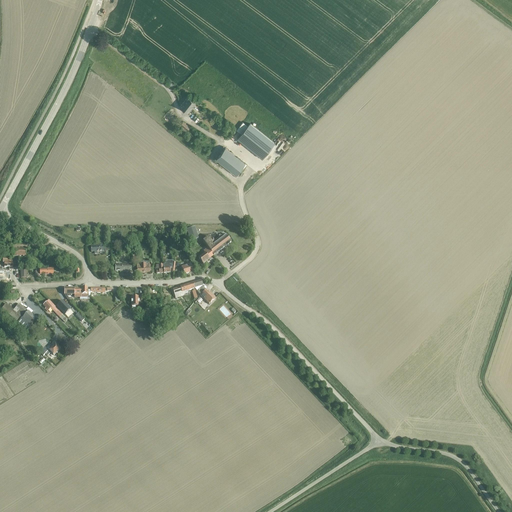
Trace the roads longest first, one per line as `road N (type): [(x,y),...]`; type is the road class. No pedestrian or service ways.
road 1 (tertiary): [(0,210),(72,73),(99,0)]
road 2 (unclassified): [(379,438),(270,324),(218,285)]
road 3 (unclassified): [(498,511),(460,461),(379,438)]
road 4 (unclassified): [(270,511),(379,438)]
road 5 (residential): [(218,285),(196,277),(89,281)]
